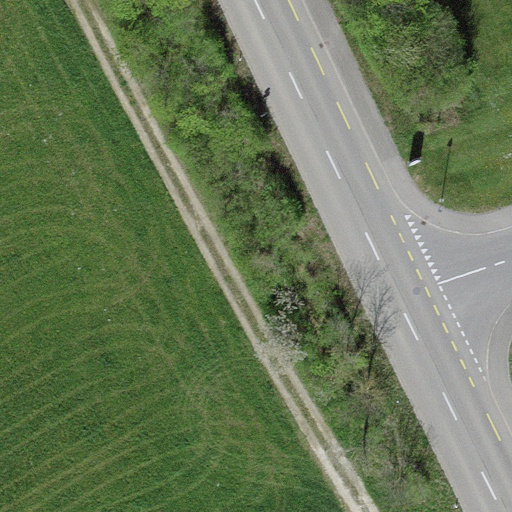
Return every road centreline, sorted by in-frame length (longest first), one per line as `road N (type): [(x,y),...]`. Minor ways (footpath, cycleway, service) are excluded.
road 1 (track): [(83,0),(365,511)]
road 2 (tertiary): [(255,0),(396,296)]
road 3 (tertiary): [(396,296),(502,511)]
road 4 (residential): [(511,258),(396,296)]
